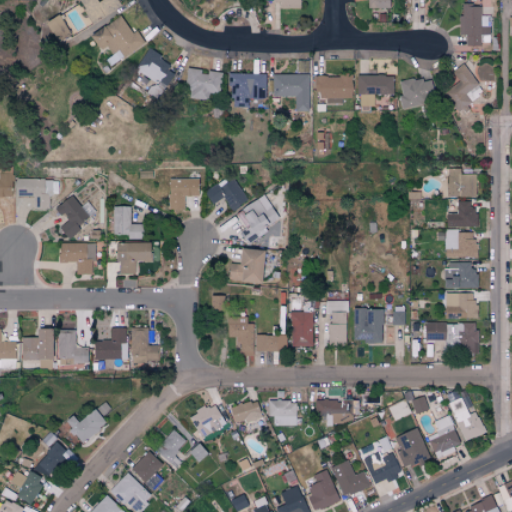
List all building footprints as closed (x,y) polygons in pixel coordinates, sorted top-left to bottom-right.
[(77,0),(91,23),(120,7),(116,0),(101,0),(96,3),(94,0),(77,0)] [(271,0),(272,2),(278,2),(278,9),(299,9),(298,0),(271,0)] [(365,0),(366,8),(390,9),(389,0),(365,0)] [(460,35),(465,35),(465,46),(481,46),(480,34),(490,34),(489,16),(480,16),(480,5),(459,5),(460,35)] [(57,42),(70,33),(56,14),(43,23),(57,42)] [(144,44),(135,29),(130,32),(120,16),(89,34),(98,49),(105,45),(114,61),(144,44)] [(172,73),(165,69),(169,62),(146,49),(134,69),(155,81),(147,93),(157,99),(172,73)] [(477,84),(462,64),(451,73),(457,81),(443,92),(458,112),(471,102),(464,93),(477,84)] [(188,98),(206,99),(207,92),(219,92),(220,71),(203,71),(203,69),(185,68),(184,89),(188,89),(188,98)] [(264,100),(265,73),(229,72),(229,106),(247,107),(247,100),(264,100)] [(308,74),(272,73),(271,96),(294,96),(294,110),(307,110),(308,74)] [(357,75),(357,106),(373,106),(373,94),(392,94),(392,74),(357,75)] [(341,104),(341,98),(351,97),(350,75),(315,75),(315,98),(325,98),(325,104),(341,104)] [(399,81),(400,95),(398,95),(399,105),(431,102),(429,77),(399,81)] [(0,195),(12,196),(12,166),(0,166),(0,195)] [(446,196),(474,196),(474,174),(459,173),(459,168),(446,168),(446,196)] [(245,201),(232,176),(204,192),(210,204),(222,197),(229,209),(245,201)] [(167,209),(183,209),(183,195),(197,196),(198,178),(167,178),(167,209)] [(16,196),(33,196),(33,208),(48,208),(48,196),(52,196),(52,179),(16,179),(16,196)] [(277,218),(263,194),(235,211),(247,231),(242,234),(247,243),(260,236),(257,230),(277,218)] [(86,200),(79,206),(71,195),(55,206),(65,221),(58,226),(67,239),(79,230),(75,225),(94,212),(86,200)] [(473,226),(473,201),(456,201),(456,213),(445,213),(445,226),(473,226)] [(112,233),(127,233),(127,239),(140,239),(140,224),(129,223),(129,206),(112,206),(112,233)] [(474,257),(474,231),(444,230),(444,256),(474,257)] [(75,274),(93,274),(93,242),(58,243),(59,262),(75,262),(75,274)] [(116,243),(116,274),(134,273),(134,262),(151,262),(150,242),(116,243)] [(228,263),(228,281),(261,282),(262,249),(239,248),(238,263),(228,263)] [(473,261),(443,262),(444,288),(474,287),(473,261)] [(444,318),(474,317),(474,293),(443,293),(444,318)] [(345,301),(325,301),(325,313),(328,313),(328,346),(346,346),(345,301)] [(403,324),(403,306),(391,307),(391,325),(403,324)] [(381,343),(381,308),(352,308),(352,339),(363,338),(363,343),(381,343)] [(311,311),(289,312),(290,347),(311,346),(311,311)] [(253,324),(246,323),(246,317),(227,316),(226,336),(238,336),(238,355),(252,355),(253,324)] [(423,340),(444,340),(444,346),(459,347),(459,354),(476,354),(476,323),(423,323),(423,340)] [(126,359),(126,328),(109,327),(109,340),(93,340),(93,359),(126,359)] [(147,327),(130,328),(131,361),(159,360),(158,345),(147,345),(147,327)] [(51,328),(35,328),(35,337),(21,337),(21,359),(39,359),(39,368),(51,369),(51,328)] [(57,358),(64,357),(64,363),(86,363),(86,347),(74,347),(74,329),(56,329),(57,358)] [(285,335),(255,334),(255,351),(285,351),(285,335)] [(0,335),(0,368),(15,368),(15,341),(0,341),(0,335)] [(21,360),(21,367),(37,368),(37,360),(21,360)] [(427,409),(422,396),(410,400),(414,413),(427,409)] [(468,414),(460,397),(447,403),(464,441),(485,432),(476,411),(468,414)] [(257,400),(229,407),(233,424),(261,417),(257,400)] [(272,426),(295,425),(295,400),(267,401),(267,416),(272,416),(272,426)] [(188,416),(201,438),(225,423),(213,404),(206,409),(205,406),(188,416)] [(70,415),(62,422),(81,443),(105,422),(93,408),(77,422),(70,415)] [(427,436),(435,457),(460,447),(447,415),(432,421),(437,432),(427,436)] [(404,467),(428,457),(416,428),(392,438),(404,467)] [(175,467),(180,461),(173,456),(185,440),(170,430),(154,451),(175,467)] [(32,467),(47,480),(68,456),(53,443),(32,467)] [(206,453),(196,443),(187,452),(196,462),(206,453)] [(161,480),(154,472),(161,464),(147,450),(130,468),(152,489),(161,480)] [(372,483),(398,474),(391,452),(379,457),(378,453),(363,458),(372,483)] [(353,475),(347,460),(330,467),(342,497),(368,486),(362,471),(353,475)] [(312,474),(315,483),(307,486),(311,496),(307,497),(312,511),(338,502),(326,469),(312,474)] [(43,479),(27,470),(24,476),(15,471),(8,483),(19,489),(15,496),(29,504),(43,479)] [(137,511),(152,496),(126,472),(109,490),(132,511),(137,511)] [(511,479),(497,484),(504,511),(506,511),(511,510),(511,479)] [(284,504),(275,508),(276,511),(307,511),(296,486),(279,493),(284,504)] [(123,511),(105,495),(88,511),(123,511)] [(451,511),(497,511),(490,495),(467,505),(469,510),(463,511),(458,511),(457,509),(451,511)] [(22,511),(23,510),(0,499),(0,511),(22,511)] [(251,509),(252,511),(269,511),(266,503),(251,509)]
